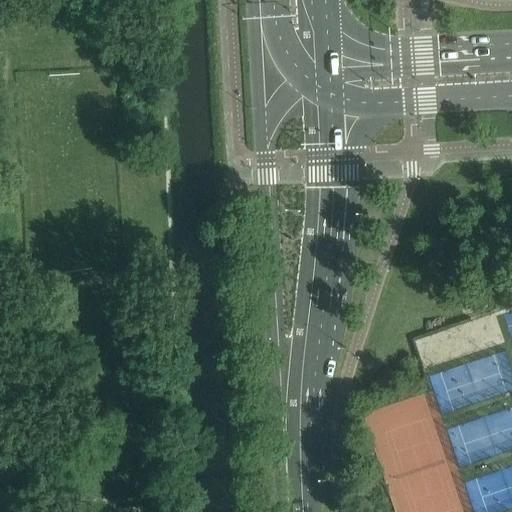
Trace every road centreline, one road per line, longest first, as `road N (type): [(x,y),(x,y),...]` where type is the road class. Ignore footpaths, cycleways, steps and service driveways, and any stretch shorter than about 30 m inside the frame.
road 1 (secondary): [(264,79),(292,511)]
road 2 (secondary): [(313,511),(340,109)]
road 3 (tertiary): [(511,44),(336,49)]
road 4 (tertiary): [(340,109),(511,109)]
